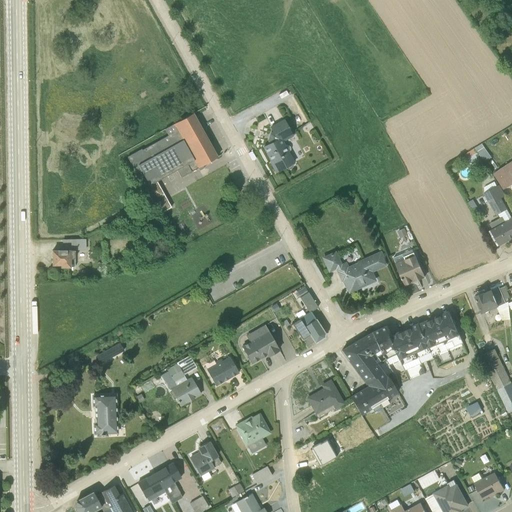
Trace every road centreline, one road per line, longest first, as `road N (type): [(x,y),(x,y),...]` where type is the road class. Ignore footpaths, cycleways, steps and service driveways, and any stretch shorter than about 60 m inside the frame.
road 1 (primary): [(23,510),(15,0)]
road 2 (residential): [(157,0),(343,331)]
road 3 (residential): [(23,510),(42,508),(281,370)]
road 4 (residential): [(343,331),(511,262)]
road 5 (residential): [(296,511),(281,370)]
